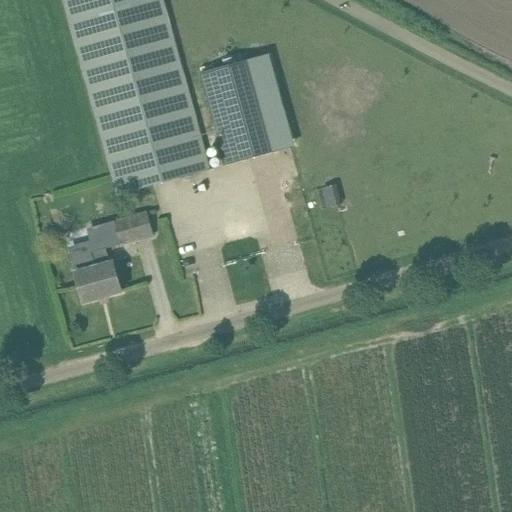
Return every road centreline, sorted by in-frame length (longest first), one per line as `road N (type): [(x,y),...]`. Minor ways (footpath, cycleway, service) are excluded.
road 1 (unclassified): [(0,392),(511,246)]
road 2 (unclassified): [(511,86),(344,0)]
